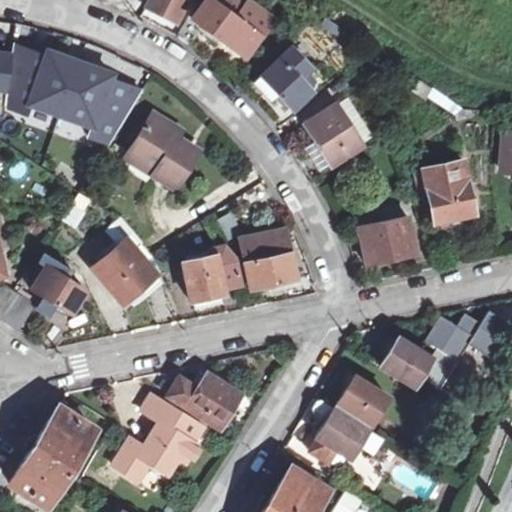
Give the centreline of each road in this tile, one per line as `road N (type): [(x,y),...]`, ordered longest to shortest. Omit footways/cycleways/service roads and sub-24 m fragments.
road 1 (residential): [(338,307),(316,227),(273,156),(209,86),(134,36),(0,2)]
road 2 (residential): [(0,383),(338,307)]
road 3 (residential): [(217,511),(338,307)]
road 4 (residential): [(338,307),(511,272)]
